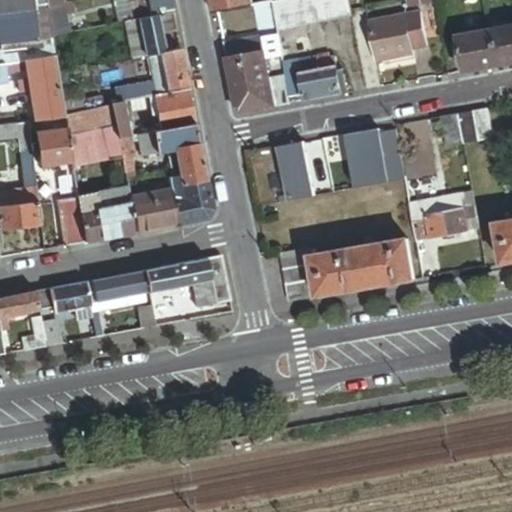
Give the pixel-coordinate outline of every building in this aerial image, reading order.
[(0,0),(0,15),(35,12),(33,0),(0,0)] [(46,0),(33,0),(35,12),(48,10),(48,8),(46,0)] [(48,10),(52,36),(70,33),(66,16),(75,13),(72,0),(64,3),(58,5),(48,8),(48,10)] [(150,17),(146,0),(114,0),(119,23),(123,22),(138,19),(150,17)] [(172,13),(169,0),(146,0),(150,17),(157,16),(172,13)] [(211,0),(215,15),(254,6),(252,0),(211,0)] [(293,29),(287,0),(271,3),(277,33),(293,29)] [(301,0),(286,0),(287,0),(293,29),(307,26),(301,0)] [(317,0),(301,0),(307,26),(322,23),(317,0)] [(332,0),(317,0),(322,23),(337,20),(332,0)] [(353,17),(349,0),(332,0),(337,20),(353,17)] [(437,3),(435,0),(409,0),(411,9),(437,3)] [(52,36),(48,10),(35,12),(39,41),(53,39),(52,36)] [(35,12),(0,15),(0,44),(0,46),(39,41),(35,12)] [(424,12),(370,22),(378,61),(416,54),(415,49),(430,46),(424,12)] [(176,31),(172,13),(157,16),(161,33),(176,31)] [(150,17),(138,19),(145,56),(149,55),(158,53),(164,52),(164,48),(161,33),(157,16),(150,17)] [(138,19),(123,22),(130,59),(145,56),(138,19)] [(466,35),(478,32),(477,25),(464,28),(466,35)] [(502,66),(511,64),(511,25),(511,26),(500,28),(495,29),(502,66)] [(466,73),(502,66),(495,29),(478,32),(466,35),(459,36),(466,73)] [(262,37),(225,45),(228,59),(265,52),(262,37)] [(39,41),(0,46),(1,52),(30,48),(30,47),(54,43),(53,39),(39,41)] [(56,57),(54,43),(30,47),(30,48),(32,59),(32,60),(56,57)] [(0,52),(0,65),(3,65),(25,61),(25,60),(32,59),(30,48),(1,52),(0,52)] [(187,89),(180,49),(172,51),(164,52),(158,53),(166,93),(187,89)] [(247,113),(277,108),(270,76),(267,61),(265,52),(228,59),(238,106),(247,113)] [(166,93),(158,53),(149,55),(154,82),(121,89),(124,102),(143,98),(147,97),(153,96),(166,93)] [(329,54),(317,56),(320,69),(332,66),(330,59),(329,54)] [(320,69),(317,56),(298,60),(301,73),(320,69)] [(62,101),(56,57),(32,60),(25,61),(27,71),(28,79),(30,92),(35,121),(65,117),(64,114),(62,101)] [(306,102),(349,94),(344,72),(341,73),(337,58),(330,59),(332,66),(320,69),(301,73),(305,94),(306,102)] [(285,74),(290,96),(305,94),(301,73),(298,60),(283,63),(285,74)] [(25,61),(3,65),(5,75),(27,71),(25,61)] [(277,108),(291,105),(290,96),(285,74),(270,76),(277,108)] [(30,92),(28,79),(18,80),(20,93),(30,92)] [(194,124),(187,89),(166,93),(153,96),(154,100),(155,110),(160,131),(194,124)] [(291,105),(306,102),(305,94),(290,96),(291,105)] [(84,97),(62,101),(64,114),(87,109),(84,97)] [(123,102),(127,123),(132,122),(130,112),(145,109),(143,98),(124,102),(123,102)] [(127,123),(123,102),(110,105),(117,139),(129,137),(127,123)] [(72,161),(73,167),(121,157),(117,139),(110,105),(87,109),(64,114),(65,117),(67,128),(72,161)] [(460,116),(465,144),(495,139),(490,110),(460,116)] [(448,148),(465,144),(460,116),(442,119),(448,148)] [(32,143),(29,122),(0,125),(0,138),(19,136),(23,170),(35,168),(33,150),(32,143)] [(198,144),(194,124),(160,131),(153,132),(157,154),(175,151),(174,149),(198,144)] [(40,166),(72,161),(67,128),(35,133),(36,141),(37,149),(40,166)] [(381,130),(347,136),(357,191),(407,181),(402,152),(385,155),(381,130)] [(137,135),(138,142),(141,157),(157,154),(153,132),(137,135)] [(131,143),(129,137),(117,139),(121,157),(122,161),(126,160),(134,159),(131,143)] [(211,209),(198,144),(174,149),(175,151),(175,155),(180,176),(184,200),(172,202),(177,224),(207,218),(211,209)] [(317,198),(306,144),(281,149),(292,203),(317,198)] [(168,157),(172,177),(180,176),(175,155),(168,157)] [(25,182),(36,180),(35,168),(23,170),(25,182)] [(172,177),(168,178),(170,190),(172,202),(184,200),(180,176),(172,177)] [(26,189),(37,188),(36,180),(25,182),(26,189)] [(126,187),(78,196),(80,212),(129,201),(129,198),(126,187)] [(39,203),(37,188),(26,189),(7,191),(9,206),(39,203)] [(129,198),(129,201),(135,232),(177,224),(172,202),(170,190),(129,198)] [(0,207),(9,206),(7,191),(0,191),(0,207)] [(481,229),(474,192),(430,200),(429,194),(420,196),(421,202),(411,204),(418,241),(445,236),(453,234),(481,229)] [(61,215),(80,212),(78,196),(58,200),(61,215)] [(135,232),(129,201),(80,212),(85,242),(135,232)] [(42,225),(39,203),(9,206),(0,207),(0,214),(0,217),(0,219),(0,220),(2,229),(21,227),(42,225)] [(66,246),(85,242),(80,212),(61,215),(66,246)] [(503,266),(511,264),(511,221),(496,225),(503,266)] [(318,298),(319,299),(416,281),(409,240),(311,258),(315,281),(318,298)] [(282,255),(288,286),(315,281),(311,258),(310,250),(282,255)] [(221,257),(158,269),(163,293),(192,287),(196,309),(230,303),(221,257)] [(144,272),(149,294),(149,295),(163,293),(158,269),(144,272)] [(96,305),(146,295),(149,294),(144,272),(92,282),(96,305)] [(315,281),(288,286),(291,303),(318,298),(315,281)] [(149,306),(146,295),(96,305),(92,282),(85,283),(90,307),(92,317),(98,316),(149,306)] [(55,314),(90,307),(85,283),(42,292),(46,310),(54,308),(55,314)] [(35,293),(39,311),(46,310),(42,292),(35,293)] [(0,327),(0,320),(39,312),(39,311),(35,293),(0,300),(0,357),(5,357),(0,327)] [(155,329),(151,310),(138,312),(142,332),(155,329)] [(102,339),(103,339),(98,316),(92,317),(97,340),(102,339)] [(46,349),(60,346),(55,321),(41,323),(46,349)] [(24,353),(46,349),(41,323),(32,324),(35,336),(22,339),(24,353)]
